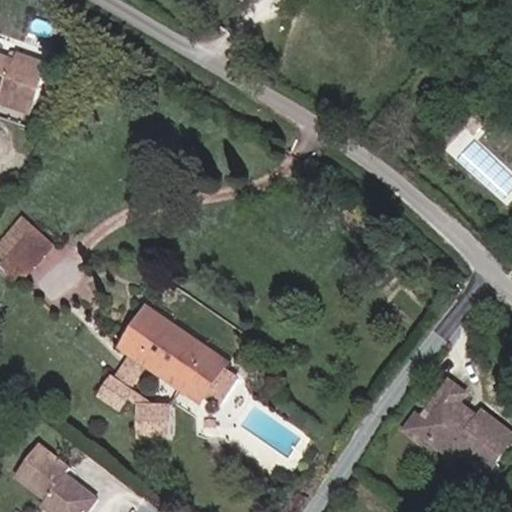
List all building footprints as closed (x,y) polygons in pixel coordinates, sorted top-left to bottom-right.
[(0,100),(29,110),(45,61),(14,51),(12,57),(0,53),(0,90),(1,91),(0,93),(0,100)] [(35,228),(57,243),(75,219),(52,202),(35,228)] [(48,257),(57,243),(35,228),(31,234),(22,224),(0,248),(0,264),(2,266),(0,268),(0,278),(10,289),(19,281),(22,282),(48,257)] [(154,327),(160,317),(142,305),(112,347),(195,404),(199,398),(220,368),(223,363),(202,348),(197,356),(154,327)] [(197,356),(202,348),(192,341),(160,317),(154,327),(197,356)] [(144,405),(121,389),(138,365),(127,358),(118,370),(114,367),(107,378),(102,375),(88,395),(111,411),(120,398),(128,404),(126,438),(160,440),(162,405),(144,405)] [(220,368),(199,398),(216,412),(238,379),(220,368)] [(511,445),(511,413),(495,402),(488,411),(484,408),(483,402),(470,393),(476,383),(461,372),(434,410),(433,411),(436,426),(437,427),(465,448),(470,441),(500,462),(511,445)] [(436,426),(433,411),(434,410),(428,405),(416,422),(432,433),(437,427),(436,426)] [(90,511),(98,502),(67,477),(71,470),(43,448),(17,479),(46,502),(42,508),(47,511),(90,511)]
